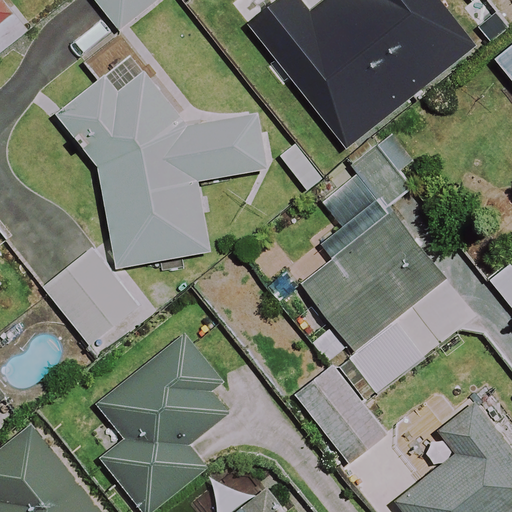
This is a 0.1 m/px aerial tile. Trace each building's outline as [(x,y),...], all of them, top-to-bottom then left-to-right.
[(0,0),(0,54),(32,30),(8,0),(0,0)] [(161,0),(98,0),(122,30),(161,0)] [(396,0),(311,0),(293,13),(322,54),(396,0)] [(511,0),(429,0),(426,3),(461,49),(511,8),(511,0)] [(511,48),(499,60),(511,75),(511,48)] [(264,111),(188,127),(151,63),(56,117),(101,165),(122,269),(215,250),(201,183),(275,167),(264,111)] [(441,225),(383,142),(351,165),(361,180),(327,203),(356,243),(307,277),(354,346),(450,280),(422,238),(441,225)] [(377,393),(475,322),(450,288),(352,359),(377,393)] [(223,376),(187,331),(101,401),(132,439),(106,460),(148,511),(158,511),(210,470),(192,448),(234,414),(211,386),(223,376)] [(390,435),(339,365),(300,393),(351,464),(390,435)] [(511,511),(511,436),(485,402),(443,436),(458,455),(401,500),(410,511),(511,511)] [(105,511),(34,426),(0,454),(0,500),(3,504),(0,506),(0,511),(105,511)] [(287,511),(268,488),(238,511),(287,511)]
